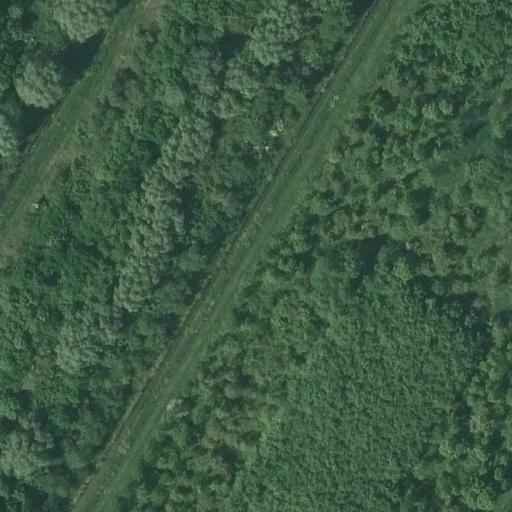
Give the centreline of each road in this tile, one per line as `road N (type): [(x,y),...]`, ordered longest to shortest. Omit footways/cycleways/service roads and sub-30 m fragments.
road 1 (track): [(0,234),(143,0),(355,0),(51,511)]
road 2 (track): [(94,511),(399,0)]
road 3 (track): [(106,0),(0,174)]
